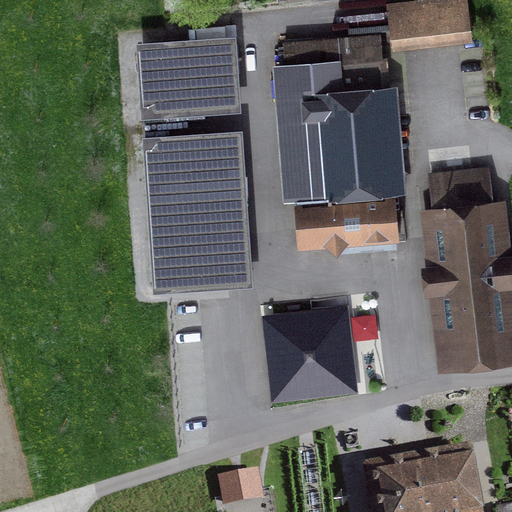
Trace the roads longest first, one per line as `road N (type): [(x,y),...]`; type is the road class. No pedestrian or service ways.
road 1 (track): [(358,409),(8,511)]
road 2 (residential): [(511,374),(428,380),(358,409)]
